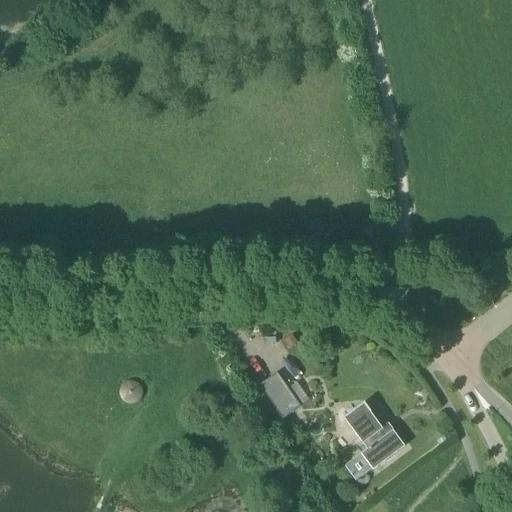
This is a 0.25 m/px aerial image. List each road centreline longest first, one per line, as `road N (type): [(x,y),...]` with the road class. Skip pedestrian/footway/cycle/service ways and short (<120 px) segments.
road 1 (tertiary): [(447,358),(362,298),(292,291),(0,299)]
road 2 (track): [(394,314),(405,220),(363,0)]
